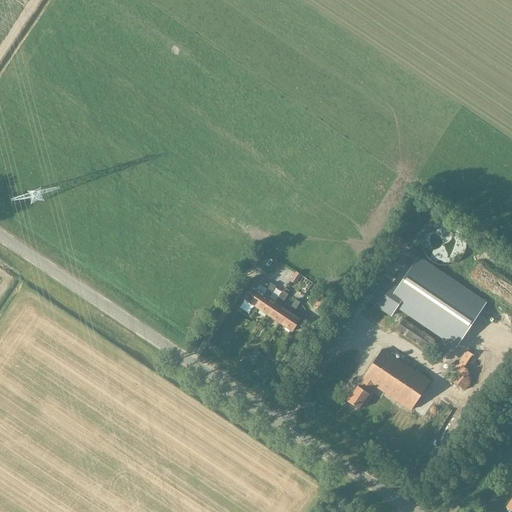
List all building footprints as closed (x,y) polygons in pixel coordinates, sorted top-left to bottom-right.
[(435,222),(429,226),(424,232),(421,239),(421,247),(423,254),(427,260),(434,265),(441,267),(449,266),(456,264),(461,259),(465,252),(467,245),(466,237),(462,230),(457,225),(450,222),(443,221),(435,222)] [(255,267),(263,254),(258,250),(249,263),(255,267)] [(384,279),(369,301),(391,316),(397,306),(456,346),(485,303),(417,258),(397,288),(384,279)] [(255,308),(264,295),(256,290),(263,279),(259,276),(243,300),(255,308)] [(268,298),(276,287),(271,284),(267,290),(264,295),(255,308),(267,316),(276,303),(268,298)] [(288,311),(280,306),(288,295),(283,292),(276,303),(267,316),(279,324),(288,311)] [(330,301),(322,295),(315,305),(323,310),(330,301)] [(300,319),(292,314),(300,303),(295,300),(288,311),(279,324),(291,332),(300,319)] [(428,352),(435,340),(403,319),(395,331),(400,334),(401,334),(428,352)] [(382,350),(347,402),(358,410),(368,394),(367,393),(372,385),(410,411),(429,382),(382,350)] [(464,391),(483,362),(466,351),(447,380),(464,391)]
